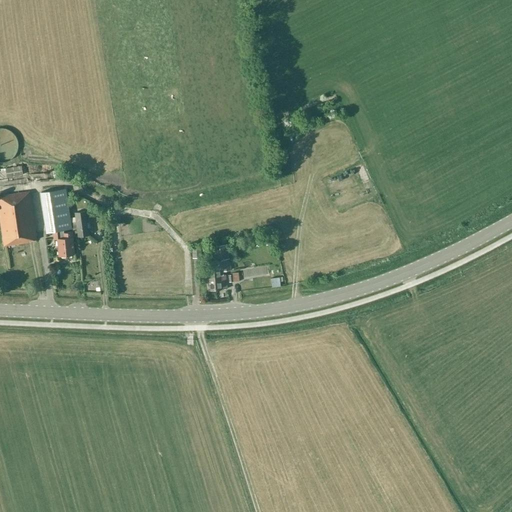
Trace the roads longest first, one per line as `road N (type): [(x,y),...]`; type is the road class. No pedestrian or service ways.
road 1 (tertiary): [(0,310),(196,316),(286,307),(385,280),(511,220)]
road 2 (track): [(257,511),(196,316)]
